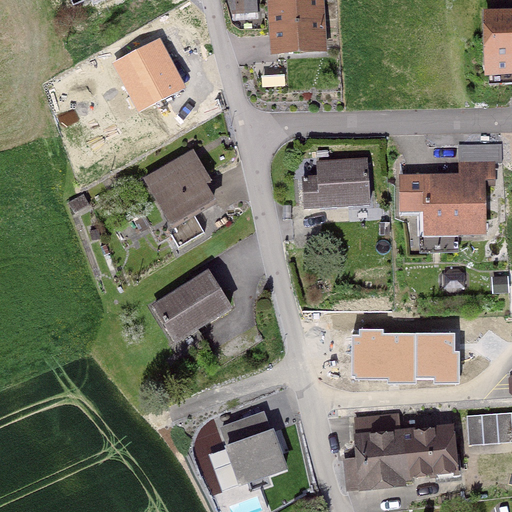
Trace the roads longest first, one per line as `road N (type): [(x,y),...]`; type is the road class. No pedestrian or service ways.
road 1 (residential): [(245,127),(342,511)]
road 2 (residential): [(245,127),(511,119)]
